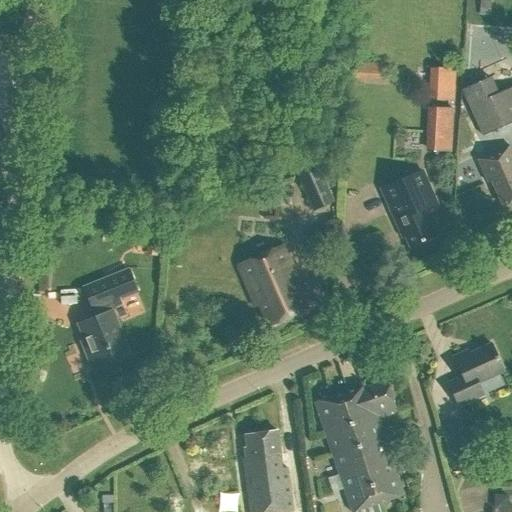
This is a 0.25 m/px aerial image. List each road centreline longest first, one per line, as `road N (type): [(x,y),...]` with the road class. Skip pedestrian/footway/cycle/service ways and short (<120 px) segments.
road 1 (unclassified): [(32,502),(117,441),(511,267)]
road 2 (unclassified): [(0,400),(14,173),(0,87)]
